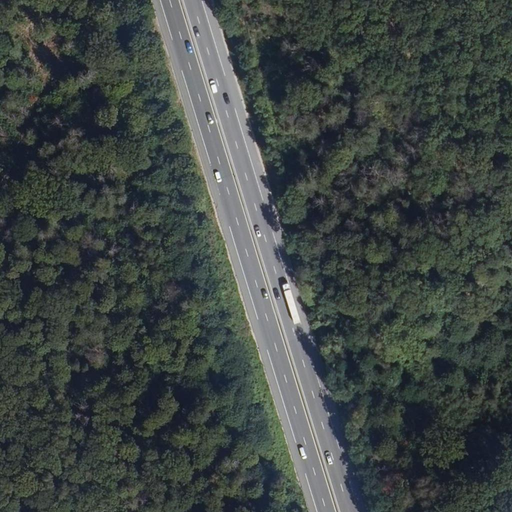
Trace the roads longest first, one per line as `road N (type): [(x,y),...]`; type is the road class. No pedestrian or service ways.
road 1 (motorway): [(169,0),(327,511)]
road 2 (motorway): [(349,511),(192,0)]
